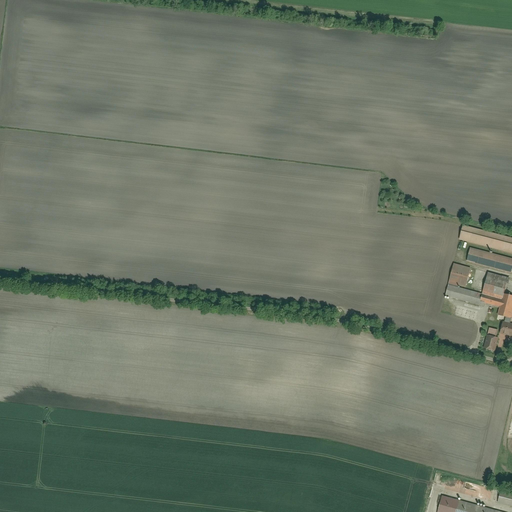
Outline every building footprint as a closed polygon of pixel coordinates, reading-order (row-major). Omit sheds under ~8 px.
[(511,243),(462,229),(459,240),(511,254),(511,243)] [(511,260),(471,249),(467,262),(511,274),(511,269),(511,260)] [(453,265),(449,283),(466,288),(471,269),(453,265)] [(507,279),(488,274),(483,292),(502,297),(507,279)] [(482,309),(484,303),(501,308),(499,316),(511,319),(511,315),(511,296),(504,295),(503,300),(450,285),(446,298),(482,309)] [(511,325),(504,323),(501,333),(511,336),(511,325)] [(489,334),(485,350),(494,353),(499,337),(489,334)] [(511,493),(503,491),(500,504),(511,507),(511,493)] [(498,511),(459,503),(456,511),(498,511)]
